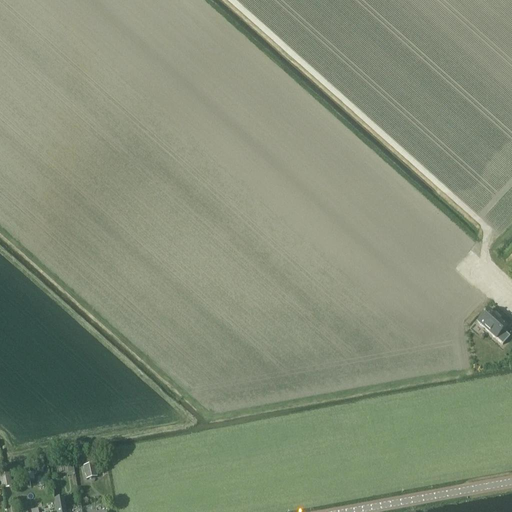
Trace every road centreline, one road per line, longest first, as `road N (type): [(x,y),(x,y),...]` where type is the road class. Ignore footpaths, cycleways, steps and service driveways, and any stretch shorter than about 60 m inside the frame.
road 1 (track): [(511,287),(485,263),(485,228),(230,0)]
road 2 (tertiary): [(343,511),(511,481)]
